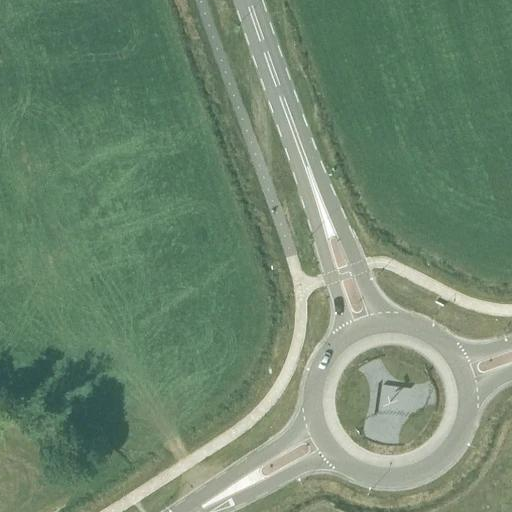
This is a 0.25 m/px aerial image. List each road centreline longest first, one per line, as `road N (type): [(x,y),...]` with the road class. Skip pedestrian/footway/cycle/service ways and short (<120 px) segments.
road 1 (secondary): [(330,450),(377,477),(431,466),(464,422),(467,394)]
road 2 (tertiary): [(307,166),(250,0)]
road 3 (tertiary): [(307,166),(346,336)]
road 4 (tertiary): [(382,323),(307,166)]
road 5 (secondary): [(314,422),(193,511)]
road 6 (secondary): [(200,511),(330,450)]
